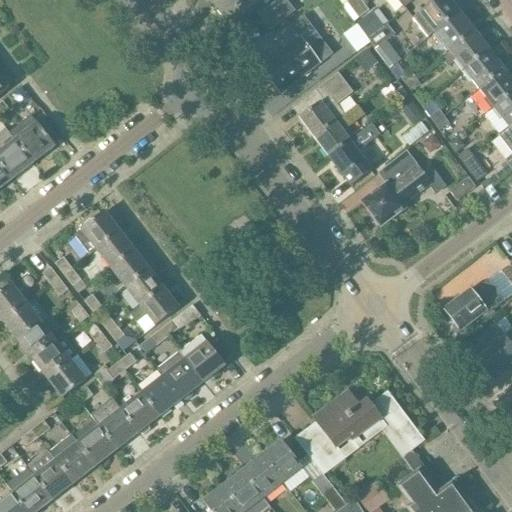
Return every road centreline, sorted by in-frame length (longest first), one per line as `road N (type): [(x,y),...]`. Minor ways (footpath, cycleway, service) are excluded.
road 1 (residential): [(115,511),(376,310)]
road 2 (residential): [(376,310),(201,84)]
road 3 (residential): [(0,242),(201,84)]
road 4 (residential): [(511,485),(376,310)]
road 5 (residential): [(376,310),(511,205)]
